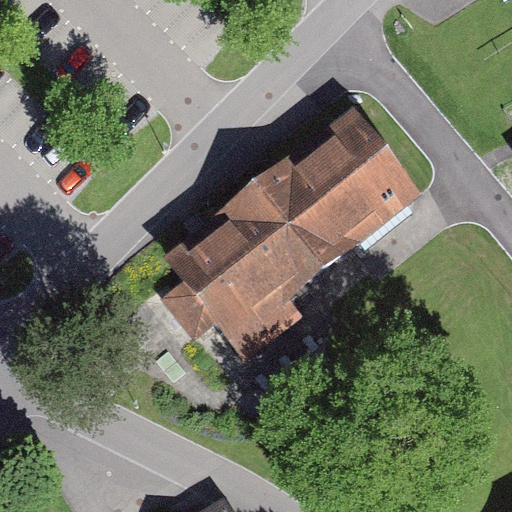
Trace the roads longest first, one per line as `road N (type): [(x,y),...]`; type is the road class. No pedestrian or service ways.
road 1 (residential): [(369,0),(0,347)]
road 2 (residential): [(0,368),(269,511)]
